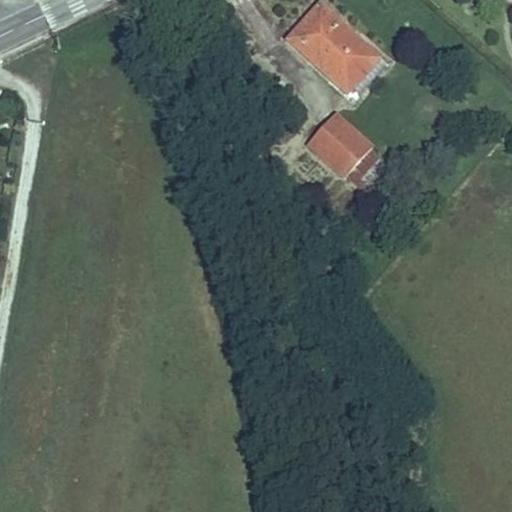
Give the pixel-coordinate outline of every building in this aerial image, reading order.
[(353,41),(307,0),(281,0),(261,24),(321,78),(325,74),(353,41)] [(511,26),(496,46),(511,60),(511,26)] [(361,47),(353,41),(325,74),(333,80),(361,47)] [(311,107),(294,127),(333,161),(349,142),(311,107)] [(333,161),(294,127),(285,139),(322,174),(333,161)] [(228,135),(211,142),(234,196),(251,189),(228,135)]
